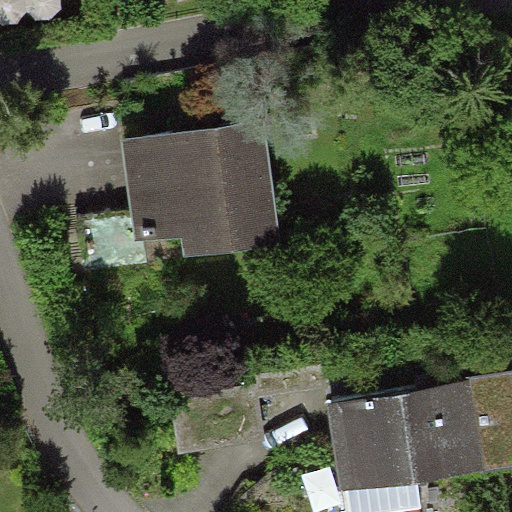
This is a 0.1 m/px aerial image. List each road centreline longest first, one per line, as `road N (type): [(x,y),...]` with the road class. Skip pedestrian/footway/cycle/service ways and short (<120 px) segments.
road 1 (residential): [(0,80),(440,0)]
road 2 (residential): [(0,272),(46,397),(112,511)]
